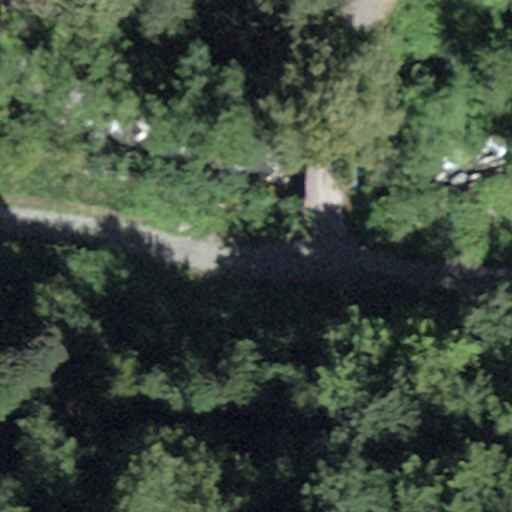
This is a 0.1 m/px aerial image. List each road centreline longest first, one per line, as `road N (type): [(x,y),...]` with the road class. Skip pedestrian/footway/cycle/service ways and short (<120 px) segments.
road 1 (track): [(511,289),(329,272),(0,220)]
road 2 (track): [(329,272),(330,110),(379,0)]
